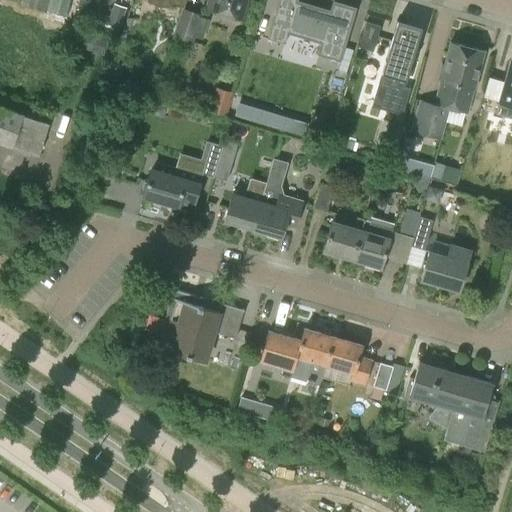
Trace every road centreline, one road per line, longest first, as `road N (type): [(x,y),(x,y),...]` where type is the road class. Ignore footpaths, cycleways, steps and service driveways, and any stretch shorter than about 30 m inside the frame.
road 1 (residential): [(118,234),(489,343),(511,336)]
road 2 (primary): [(187,511),(164,485),(0,373)]
road 3 (primary): [(0,402),(162,511)]
